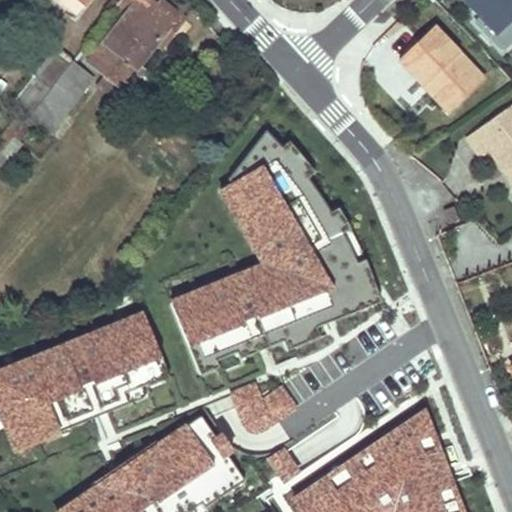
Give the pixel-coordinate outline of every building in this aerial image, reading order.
[(54,0),(59,4),(74,15),(85,0),(54,0)] [(156,43),(160,46),(173,30),(169,27),(178,17),(160,3),(156,7),(146,0),(120,0),(117,5),(128,13),(89,62),(126,91),(142,71),(137,68),(156,43)] [(495,36),(511,19),(511,0),(464,0),(462,1),(495,36)] [(446,111),(481,79),(433,27),(398,59),(446,111)] [(56,52),(17,101),(28,110),(32,113),(71,64),(56,52)] [(35,121),(50,133),(91,79),(71,64),(32,113),(29,117),(35,121)] [(511,107),(465,140),(479,160),(489,153),(511,187),(511,107)] [(29,117),(32,113),(28,110),(8,134),(12,139),(29,117)] [(0,154),(0,156),(5,160),(35,121),(29,117),(12,139),(0,154)] [(280,147),(265,132),(228,180),(230,184),(238,199),(228,204),(243,232),(250,226),(260,244),(252,249),(262,267),(266,265),(270,275),(244,284),(240,275),(211,287),(214,292),(201,297),(199,291),(169,303),(194,366),(213,358),(216,362),(235,353),(238,360),(282,343),(325,326),(380,304),(372,282),(362,285),(354,260),(328,214),(317,194),(305,179),(281,149),(280,147)] [(6,134),(0,140),(0,154),(12,139),(8,134),(6,134)] [(288,143),(281,149),(305,179),(313,173),(288,143)] [(238,199),(230,184),(220,191),(228,204),(238,199)] [(453,208),(444,211),(448,223),(457,220),(453,208)] [(337,210),(328,214),(354,260),(362,285),(372,282),(363,259),(337,210)] [(260,244),(250,226),(243,232),(252,249),(260,244)] [(262,267),(240,275),(244,284),(270,275),(266,265),(262,267)] [(210,283),(197,288),(199,291),(201,297),(214,292),(211,287),(210,283)] [(164,368),(142,314),(111,326),(114,333),(96,340),(93,334),(51,351),(54,358),(20,372),(16,365),(0,371),(0,417),(1,417),(9,437),(27,431),(29,436),(66,421),(68,428),(128,404),(123,394),(144,385),(141,377),(164,368)] [(92,332),(93,334),(96,340),(114,333),(111,326),(111,324),(92,332)] [(325,326),(282,343),(285,352),(328,335),(325,326)] [(49,349),(15,362),(16,365),(20,372),(54,358),(51,351),(49,349)] [(213,358),(194,366),(198,376),(217,369),(219,373),(239,365),(238,360),(235,353),(216,362),(213,358)] [(168,378),(164,368),(141,377),(144,385),(123,394),(128,404),(141,399),(143,396),(145,392),(146,387),(168,378)] [(294,397),(281,377),(261,388),(253,372),(231,383),(245,418),(255,425),(277,410),(294,397)] [(458,511),(421,415),(368,451),(373,459),(359,468),(354,460),(341,469),(347,477),(322,494),(316,485),(291,501),(298,511),(458,511)] [(213,440),(199,417),(184,427),(189,436),(169,449),(164,441),(156,446),(148,451),(151,456),(136,466),(130,457),(108,471),(114,480),(97,491),(94,486),(92,487),(54,511),(185,511),(198,504),(201,509),(227,492),(223,486),(238,477),(224,456),(229,453),(220,436),(213,440)] [(27,431),(9,437),(14,450),(47,437),(48,440),(70,431),(68,428),(66,421),(29,436),(27,431)] [(184,427),(164,441),(169,449),(189,436),(184,427)] [(153,441),(130,457),(136,466),(151,456),(148,451),(156,446),(153,441)] [(285,448),(264,461),(279,486),(300,473),(285,448)] [(347,477),(341,469),(316,485),(322,494),(347,477)] [(114,480),(108,471),(90,483),(92,487),(94,486),(97,491),(114,480)] [(241,483),(238,477),(223,486),(227,492),(229,495),(242,487),(240,484),(241,483)]
